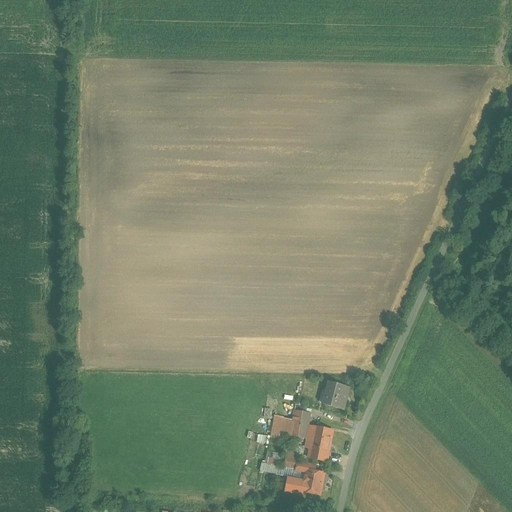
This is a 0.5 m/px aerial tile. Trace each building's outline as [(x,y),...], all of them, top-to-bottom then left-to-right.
[(344,410),(349,388),(329,383),(323,405),(344,410)] [(290,436),(305,439),(310,414),(306,413),(307,407),(298,405),(296,405),(293,418),(291,431),(290,436)] [(332,431),(310,427),(306,447),(311,448),(309,458),(326,462),(332,431)] [(305,471),(314,472),(315,465),(298,462),(296,472),(305,474),(305,471)] [(314,472),(305,471),(305,474),(303,483),(301,492),(302,492),(320,495),(324,474),(314,472)] [(293,481),(303,483),(305,474),(296,472),(294,472),(293,481)] [(301,492),(303,483),(293,481),(289,480),(287,492),(302,494),(302,492),(301,492)]
